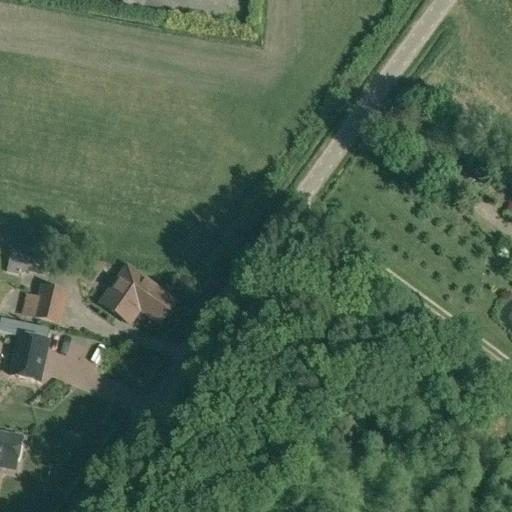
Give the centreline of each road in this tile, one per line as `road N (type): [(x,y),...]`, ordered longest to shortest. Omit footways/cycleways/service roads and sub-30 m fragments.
road 1 (unclassified): [(77,511),(443,0)]
road 2 (track): [(506,356),(296,206)]
road 3 (track): [(511,240),(355,122)]
